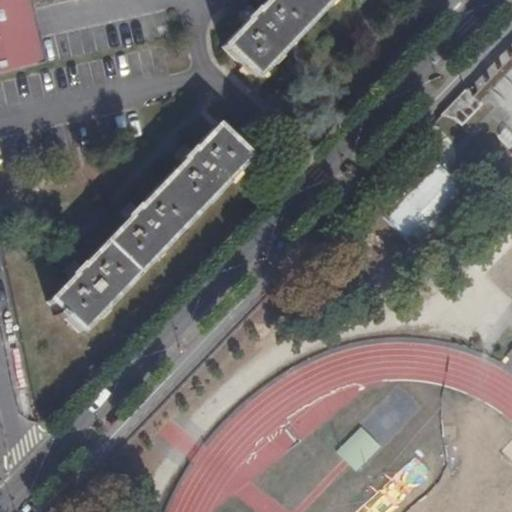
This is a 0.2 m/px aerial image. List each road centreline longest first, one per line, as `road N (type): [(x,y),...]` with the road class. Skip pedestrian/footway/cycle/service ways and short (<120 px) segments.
road 1 (tertiary): [(31,480),(490,0)]
road 2 (residential): [(0,339),(31,480)]
